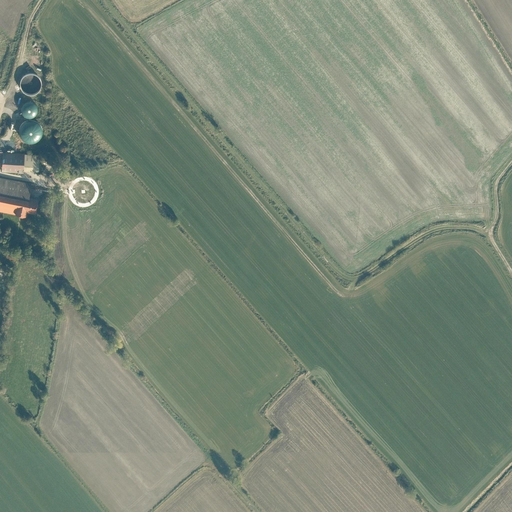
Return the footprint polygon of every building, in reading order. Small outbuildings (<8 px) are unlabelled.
[(37,103),(35,101),(32,100),(29,100),(26,102),(24,103),(23,106),(22,109),(23,112),(24,114),(26,116),(29,118),(32,118),(35,117),(37,116),(39,113),(40,111),(40,108),(39,105),(37,103)] [(20,134),(21,137),(24,140),(27,143),(31,143),(35,143),(38,142),(42,139),(44,135),(44,131),(44,127),(41,123),(38,120),(34,119),(30,119),(26,120),(23,123),(21,126),(20,130),(20,134)] [(39,154),(0,152),(0,158),(0,171),(24,174),(24,170),(38,171),(39,154)] [(30,185),(0,178),(0,210),(23,216),(24,211),(27,197),(30,185)] [(34,213),(37,200),(27,197),(24,211),(34,213)]
